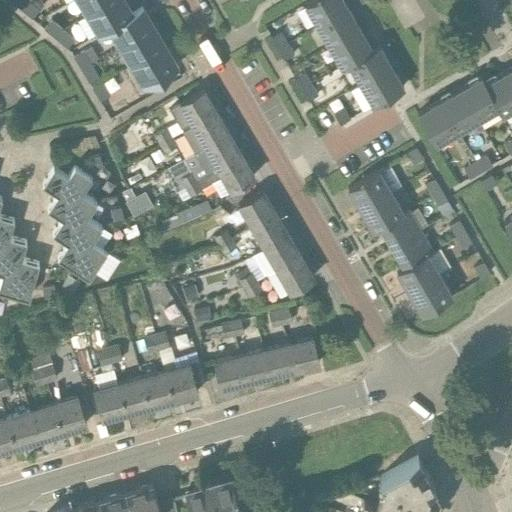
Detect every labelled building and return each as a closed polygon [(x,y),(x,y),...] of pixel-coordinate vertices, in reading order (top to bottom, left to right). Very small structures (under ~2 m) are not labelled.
[(10,0),(20,8),(27,0),(10,0)] [(27,0),(20,8),(32,18),(39,10),(27,0)] [(111,0),(79,0),(87,14),(111,0)] [(131,14),(131,11),(125,0),(111,0),(87,14),(100,37),(111,31),(112,27),(111,27),(131,15),(131,14)] [(317,24),(347,6),(343,0),(309,0),(305,3),(317,24)] [(142,5),(131,11),(131,14),(131,15),(111,27),(112,27),(111,31),(120,46),(154,26),(142,5)] [(329,44),(359,27),(347,6),(317,24),(329,44)] [(55,38),(63,29),(51,20),(44,28),(55,38)] [(165,45),(154,26),(120,46),(131,65),(165,45)] [(341,65),(371,47),(359,27),(329,44),(341,65)] [(63,29),(55,38),(67,48),(74,39),(63,29)] [(277,48),(287,42),(280,31),(271,36),(277,48)] [(287,42),(277,48),(284,59),(294,53),(287,42)] [(360,83),(391,65),(378,43),(371,47),(341,65),(342,66),(349,62),(360,83)] [(165,45),(131,65),(143,86),(178,66),(165,45)] [(81,69),(91,63),(83,50),(74,56),(81,69)] [(91,63),(81,69),(89,82),(99,76),(91,63)] [(391,65),(360,83),(373,104),(403,86),(391,65)] [(504,114),(511,108),(511,79),(506,70),(486,82),(504,114)] [(302,89),(311,83),(305,72),(295,78),(302,89)] [(503,114),(504,114),(486,82),(482,75),(460,88),(478,118),(498,106),(503,114)] [(92,88),(100,101),(110,95),(102,82),(92,88)] [(311,83),(302,89),(308,100),(318,94),(311,83)] [(191,125),(216,110),(203,88),(179,102),(180,103),(170,109),(180,128),(190,122),(191,125)] [(457,131),(478,118),(460,88),(439,100),(457,131)] [(340,124),(350,118),(338,97),(328,102),(340,124)] [(435,143),(457,131),(439,100),(418,113),(435,143)] [(183,130),(196,153),(204,147),(204,146),(229,132),(216,110),(191,125),(183,130)] [(159,144),(173,136),(168,127),(154,135),(159,144)] [(216,168),(217,168),(241,154),(229,132),(204,146),(204,147),(216,168)] [(173,136),(159,144),(165,152),(178,144),(173,136)] [(423,158),(416,146),(406,152),(413,163),(423,158)] [(164,157),(159,148),(150,153),(156,162),(164,157)] [(100,153),(89,157),(94,170),(105,166),(100,153)] [(221,177),(229,190),(254,176),(241,154),(217,168),(216,168),(198,179),(185,187),(190,195),(221,177)] [(475,161),(481,171),(493,164),(487,154),(475,161)] [(469,177),(481,171),(475,161),(463,167),(469,177)] [(43,186),(57,197),(70,205),(79,192),(90,200),(100,184),(75,167),(68,177),(55,169),(43,186)] [(360,208),(391,190),(378,168),(348,186),(360,208)] [(185,187),(198,179),(193,170),(180,178),(185,187)] [(480,180),(486,189),(497,183),(492,173),(480,180)] [(431,194),(442,188),(435,177),(425,183),(431,194)] [(442,188),(431,194),(438,206),(448,200),(442,188)] [(133,215),(154,204),(145,189),(125,200),(133,215)] [(250,226),(275,211),(262,189),(238,204),(250,226)] [(409,206),(402,210),(391,190),(360,208),(373,230),(380,225),(410,208),(409,206)] [(48,210),(63,221),(71,226),(81,212),(90,200),(79,192),(70,205),(57,197),(48,210)] [(180,222),(202,213),(198,203),(176,211),(180,222)] [(125,218),(122,205),(110,208),(114,221),(125,218)] [(391,245),(422,228),(410,208),(380,225),(391,245)] [(263,248),(288,233),(275,211),(250,226),(263,248)] [(53,235),(68,246),(69,245),(81,254),(90,241),(100,226),(81,212),(71,226),(63,221),(53,235)] [(12,220),(0,216),(0,256),(2,257),(8,236),(12,220)] [(456,235),(466,230),(459,218),(449,224),(456,235)] [(214,236),(219,245),(233,236),(228,228),(214,236)] [(403,265),(433,247),(422,228),(391,245),(403,265)] [(466,230),(456,235),(462,247),(472,241),(466,230)] [(276,269),(301,255),(288,233),(263,248),(276,269)] [(16,279),(21,258),(26,241),(8,236),(2,257),(0,256),(0,275),(2,276),(16,279)] [(233,236),(219,245),(224,253),(238,244),(233,236)] [(69,245),(68,246),(59,259),(85,278),(105,251),(90,241),(81,254),(69,245)] [(409,291),(439,273),(428,253),(434,249),(433,247),(403,265),(396,269),(409,291)] [(276,269),(289,291),(313,277),(301,255),(276,269)] [(16,279),(2,276),(0,282),(0,290),(28,298),(38,263),(21,258),(16,279)] [(480,278),(490,272),(483,261),(473,266),(480,278)] [(244,288),(257,280),(252,271),(239,279),(244,288)] [(439,273),(409,291),(421,312),(452,295),(439,273)] [(71,296),(77,285),(65,279),(59,289),(71,296)] [(257,280),(244,288),(249,296),(262,288),(257,280)] [(193,283),(182,286),(186,300),(197,296),(193,283)] [(56,295),(54,284),(42,286),(44,297),(56,295)] [(206,305),(193,308),(196,320),(209,317),(206,305)] [(278,308),(282,324),(292,321),(288,306),(278,308)] [(273,326),(282,324),(278,308),(269,311),(273,326)] [(231,320),(235,334),(245,332),(241,317),(231,320)] [(225,337),(235,334),(231,320),(221,322),(225,337)] [(155,332),(160,349),(170,346),(166,329),(155,332)] [(149,352),(160,349),(155,332),(144,335),(149,352)] [(288,342),(294,368),(319,362),(312,336),(288,342)] [(270,374),(294,368),(288,342),(263,348),(270,374)] [(108,346),(112,362),(123,359),(118,343),(108,346)] [(97,348),(102,365),(112,362),(108,346),(97,348)] [(86,347),(76,350),(83,371),(93,368),(86,347)] [(263,348),(239,354),(245,380),(270,374),(263,348)] [(39,354),(47,381),(57,378),(49,351),(39,354)] [(36,385),(47,381),(39,354),(30,357),(33,368),(32,368),(36,385)] [(220,386),(245,380),(239,354),(214,360),(220,386)] [(165,367),(173,399),(197,392),(188,360),(165,367)] [(149,405),(173,399),(165,367),(141,373),(149,405)] [(126,412),(149,405),(141,373),(118,380),(126,412)] [(0,378),(0,395),(12,391),(8,376),(0,378)] [(118,380),(93,387),(102,419),(126,412),(118,380)] [(53,399),(63,431),(86,423),(76,392),(53,399)] [(39,438),(63,431),(53,399),(29,407),(39,438)] [(15,446),(39,438),(29,407),(5,414),(15,446)] [(0,450),(15,446),(5,414),(0,415),(0,450)] [(375,502),(396,511),(431,511),(439,493),(418,456),(381,476),(383,483),(375,502)] [(241,511),(231,478),(223,481),(222,478),(207,483),(215,511),(241,511)] [(161,511),(158,500),(153,483),(126,491),(132,511),(161,511)] [(215,511),(207,483),(193,487),(194,490),(185,492),(191,511),(215,511)] [(132,511),(126,491),(99,499),(102,511),(132,511)] [(161,511),(176,511),(172,496),(158,500),(161,511)] [(396,511),(375,502),(364,497),(357,511),(396,511)] [(102,511),(99,499),(72,507),(73,511),(102,511)]
